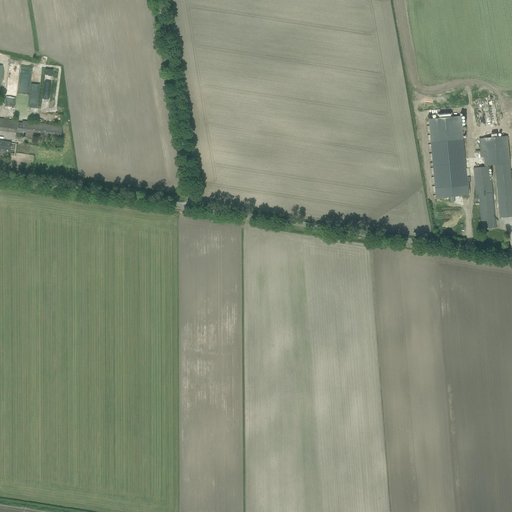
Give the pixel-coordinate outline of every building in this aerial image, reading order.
[(18,67),(9,66),(9,79),(18,79),(18,67)] [(438,118),(429,119),(436,198),(468,195),(461,116),(452,117),(452,113),(438,114),(438,118)] [(17,136),(60,141),(62,126),(0,118),(0,130),(17,133),(17,136)] [(0,151),(9,153),(11,142),(0,140),(0,151)] [(488,166),(476,167),(479,194),(481,217),(495,216),(496,216),(492,165),(488,166)] [(496,227),(495,216),(481,217),(482,229),(496,227)]
